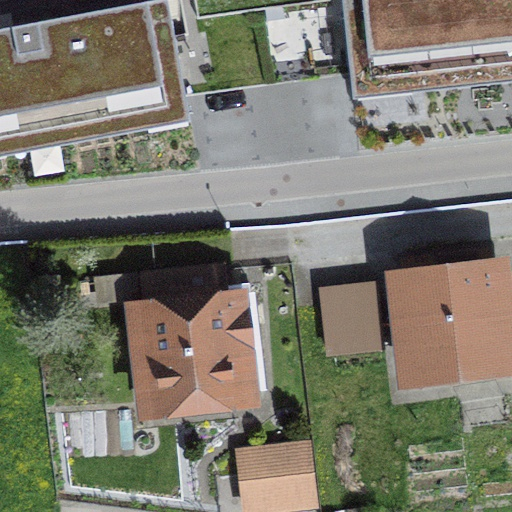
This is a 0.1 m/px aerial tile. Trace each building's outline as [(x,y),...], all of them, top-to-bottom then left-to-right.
[(174,36),(167,0),(154,0),(0,28),(0,130),(11,129),(14,143),(148,119),(145,104),(185,96),(174,36)] [(193,76),(348,54),(341,0),(167,0),(174,36),(185,34),(193,76)] [(511,0),(341,0),(348,54),(352,89),(511,71),(511,0)] [(403,261),(416,372),(511,360),(511,294),(507,249),(403,261)] [(383,279),(326,281),(329,354),(386,352),(383,279)] [(142,295),(153,402),(265,389),(251,293),(230,295),(229,285),(142,295)] [(304,447),(243,455),(249,505),(310,498),(304,447)]
